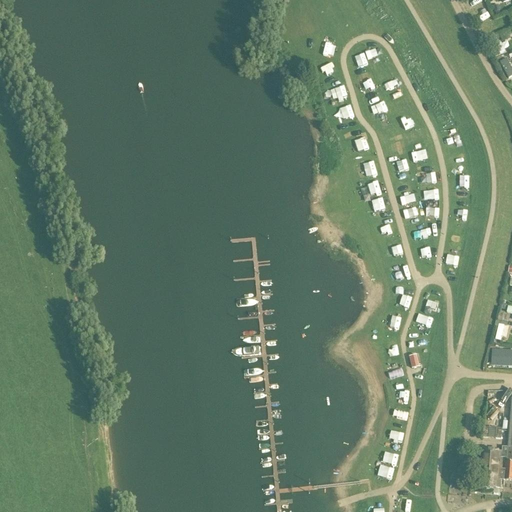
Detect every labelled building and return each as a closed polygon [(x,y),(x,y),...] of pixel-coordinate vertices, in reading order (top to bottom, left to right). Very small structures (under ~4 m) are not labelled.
[(499,36),(502,43),(510,39),(507,32),(499,36)] [(400,304),(408,305),(409,296),(401,295),(400,304)] [(501,324),(497,340),(504,341),(507,325),(501,324)] [(398,358),(404,354),(394,341),(388,346),(398,358)] [(511,350),(495,350),(494,366),(511,366),(511,350)] [(511,399),(508,449),(503,449),(502,453),(479,451),(477,486),(500,488),(500,480),(511,480),(511,399)] [(383,476),(392,474),(390,463),(380,465),(383,476)]
